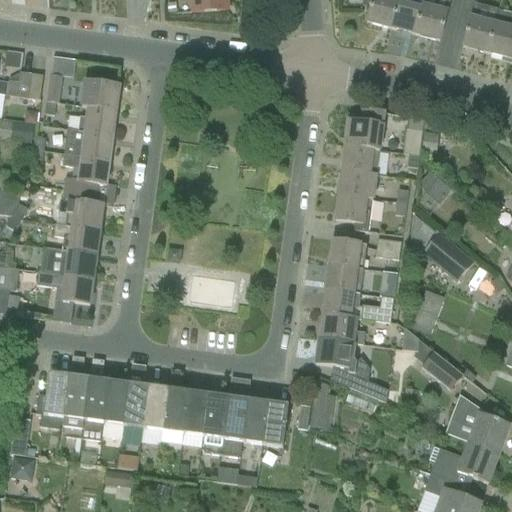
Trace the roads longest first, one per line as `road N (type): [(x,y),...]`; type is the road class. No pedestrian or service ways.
road 1 (residential): [(133,367),(263,378),(284,366),(309,70)]
road 2 (residential): [(170,59),(133,367)]
road 3 (residential): [(511,114),(309,70)]
road 4 (residential): [(170,59),(0,35)]
road 5 (residential): [(309,70),(170,59)]
road 6 (residential): [(133,367),(0,350)]
